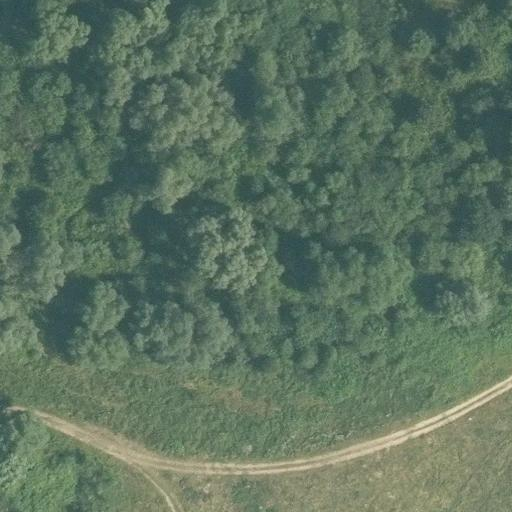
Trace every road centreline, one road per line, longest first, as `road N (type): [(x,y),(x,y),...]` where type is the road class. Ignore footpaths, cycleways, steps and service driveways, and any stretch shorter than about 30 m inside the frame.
road 1 (track): [(145,462),(336,463),(444,420),(511,381)]
road 2 (track): [(0,416),(89,434),(145,462)]
